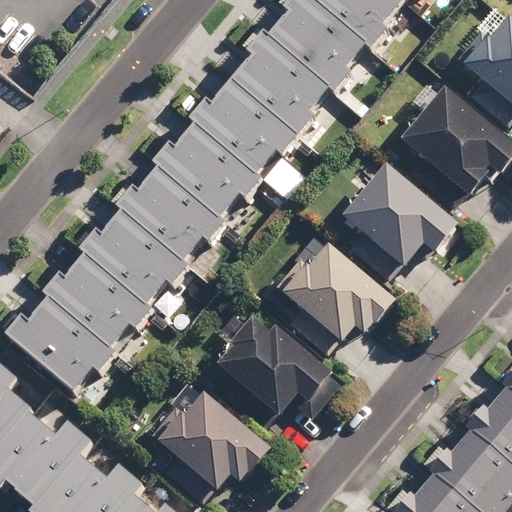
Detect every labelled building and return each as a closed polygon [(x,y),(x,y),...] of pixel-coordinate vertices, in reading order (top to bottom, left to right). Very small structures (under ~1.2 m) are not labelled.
[(307,0),(305,3),(301,0),(298,0),(283,17),(290,23),(269,48),(264,44),(246,65),(251,69),(212,114),(205,108),(188,127),(198,135),(177,159),(168,152),(152,171),(160,178),(140,201),(134,196),(114,220),(120,224),(101,246),(95,240),(78,260),(84,266),(64,290),(58,285),(42,304),(48,309),(28,333),(12,319),(0,332),(0,340),(71,400),(91,377),(98,383),(116,363),(109,357),(127,335),(132,340),(151,318),(145,313),(165,290),(172,295),(188,276),(181,270),(201,247),(207,252),(223,232),(217,227),(238,203),(244,209),(261,189),(256,185),(275,163),(279,166),(314,125),(307,119),(326,97),(332,103),(351,80),(345,75),(362,54),(369,60),(386,39),(379,33),(406,0),(307,0)] [(511,28),(493,13),(451,65),(478,87),(468,99),(511,134),(511,133),(511,28)] [(500,186),(511,170),(511,153),(442,97),(439,101),(429,93),(416,109),(424,115),(398,148),(421,167),(410,180),(455,215),(465,202),(468,204),(490,177),(500,186)] [(457,234),(370,161),(353,180),(364,189),(336,223),(359,243),(350,254),(391,289),(422,253),(433,263),(457,234)] [(394,310),(316,240),(270,291),(300,318),(292,328),(329,361),(354,334),(364,343),(394,310)] [(231,350),(216,367),(238,387),(224,403),(263,438),(295,404),(304,412),(332,381),(277,331),(269,340),(241,313),(218,338),(231,350)] [(30,419),(5,399),(13,389),(0,378),(0,496),(3,493),(24,511),(141,511),(132,504),(140,495),(114,474),(103,487),(77,466),(89,451),(63,430),(52,443),(27,422),(30,419)] [(511,511),(511,380),(396,511),(511,511)] [(237,493),(268,458),(187,387),(164,413),(159,408),(145,424),(156,434),(149,441),(162,453),(154,462),(160,468),(155,475),(168,486),(159,496),(177,511),(203,511),(226,484),(237,493)]
